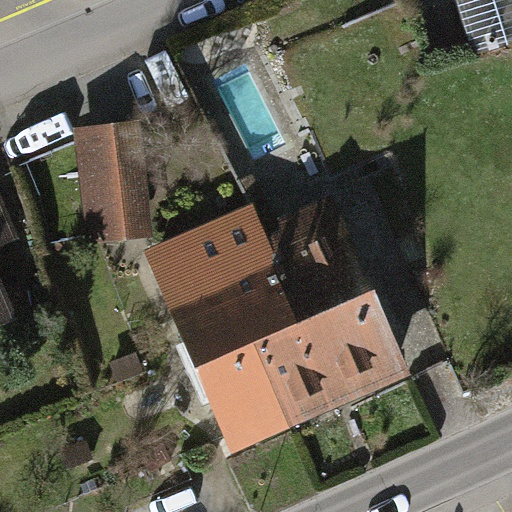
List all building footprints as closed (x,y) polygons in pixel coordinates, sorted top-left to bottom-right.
[(141,127),(69,134),(81,250),(153,242),(141,127)] [(0,332),(8,329),(0,306),(0,258),(20,252),(0,193),(0,332)] [(327,204),(259,232),(278,277),(336,416),(404,388),(327,204)] [(252,215),(130,265),(156,328),(216,303),(278,277),(259,232),(252,215)] [(274,442),(336,416),(278,277),(216,303),(274,442)] [(216,303),(156,328),(214,467),(274,442),(216,303)]
